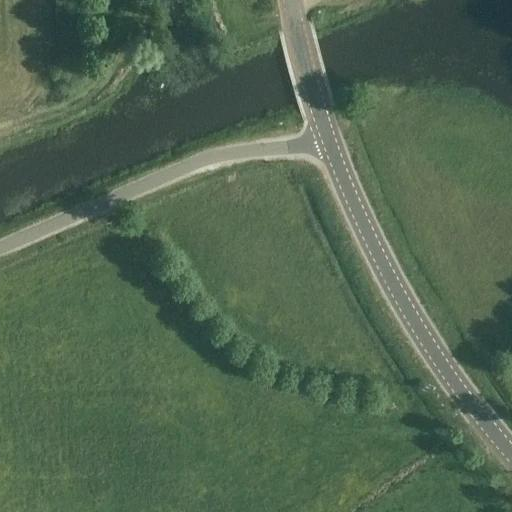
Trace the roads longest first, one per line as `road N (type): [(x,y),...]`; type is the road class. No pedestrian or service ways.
road 1 (tertiary): [(511,454),(419,330),(327,141)]
road 2 (unclassified): [(0,248),(205,161),(327,141)]
road 3 (tertiary): [(327,141),(289,0)]
